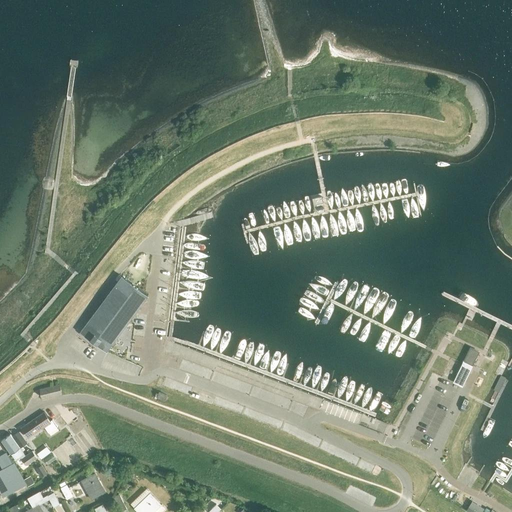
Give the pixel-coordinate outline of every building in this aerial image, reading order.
[(312,198),(315,212),(322,210),(319,197),(312,198)] [(139,274),(138,275),(128,268),(122,276),(121,276),(77,337),(103,356),(148,295),(138,288),(144,279),(143,278),(144,278),(139,274)] [(463,361),(472,365),(478,351),(470,347),(463,361)] [(39,388),(42,397),(61,393),(59,384),(39,388)] [(164,400),(166,395),(158,392),(158,394),(155,393),(154,398),(156,399),(156,398),(164,400)] [(52,419),(50,421),(44,412),(20,428),(27,437),(44,425),(48,431),(57,426),(52,419)] [(12,436),(21,448),(28,442),(19,431),(12,436)] [(26,455),(21,448),(12,436),(10,434),(1,440),(16,460),(21,457),(26,464),(37,457),(32,450),(26,455)] [(0,491),(4,499),(27,487),(15,464),(6,452),(0,455),(0,465),(3,470),(0,471),(0,491)] [(41,460),(45,467),(52,463),(48,456),(41,460)] [(37,467),(43,475),(48,472),(42,463),(37,467)] [(81,481),(91,500),(105,492),(94,474),(81,481)] [(61,489),(67,499),(72,496),(66,486),(61,489)] [(54,507),(59,505),(53,494),(48,497),(47,495),(33,503),(35,507),(25,511),(42,511),(39,505),(49,499),(54,507)] [(135,509),(137,511),(153,511),(161,505),(150,494),(135,509)] [(115,501),(120,511),(122,511),(127,509),(121,498),(115,501)] [(468,507),(476,511),(481,511),(484,508),(471,501),(468,507)]
